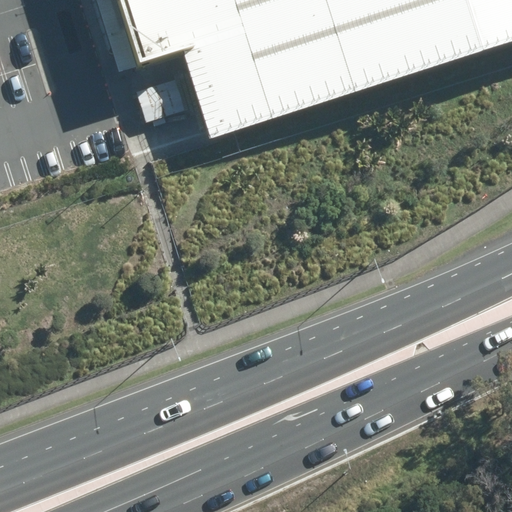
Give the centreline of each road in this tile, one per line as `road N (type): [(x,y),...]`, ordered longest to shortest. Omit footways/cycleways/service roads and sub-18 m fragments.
road 1 (primary): [(0,463),(511,257)]
road 2 (primary): [(511,328),(74,511)]
